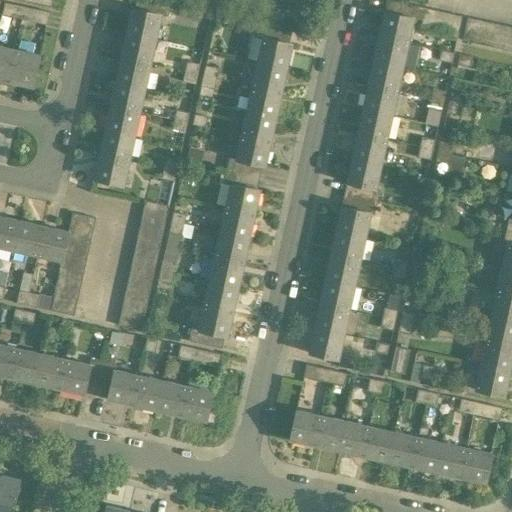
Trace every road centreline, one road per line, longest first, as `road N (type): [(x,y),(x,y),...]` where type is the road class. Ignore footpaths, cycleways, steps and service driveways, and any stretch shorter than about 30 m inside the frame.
road 1 (residential): [(241,478),(346,0)]
road 2 (residential): [(241,478),(69,436)]
road 3 (residential): [(90,0),(59,127)]
